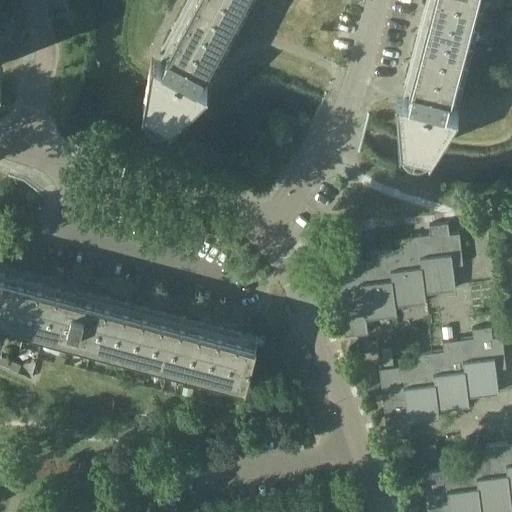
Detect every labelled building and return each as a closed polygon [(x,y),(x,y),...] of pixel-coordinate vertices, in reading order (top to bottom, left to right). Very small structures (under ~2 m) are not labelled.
[(163,56),(162,59),(197,78),(198,76),(203,66),(210,70),(247,0),(187,0),(164,45),(168,47),(163,56)] [(427,0),(409,70),(406,80),(411,81),(409,91),(408,94),(446,104),(447,102),(450,91),(457,93),(481,0),(427,0)] [(147,79),(144,101),(145,102),(145,103),(145,104),(145,105),(145,106),(145,108),(145,109),(146,110),(146,111),(147,112),(148,113),(149,114),(149,115),(150,116),(151,116),(152,117),(153,118),(154,118),(156,118),(157,119),(158,119),(159,119),(160,119),(162,119),(163,119),(164,119),(165,118),(166,118),(167,117),(168,117),(169,116),(170,115),(171,116),(188,101),(190,99),(197,92),(204,86),(206,84),(209,81),(203,78),(198,76),(197,78),(162,59),(163,56),(152,51),(151,59),(150,62),(149,71),(147,79)] [(409,91),(397,88),(397,97),(398,106),(400,137),(400,140),(401,139),(402,141),(402,142),(402,143),(403,144),(403,145),(404,146),(405,147),(405,148),(406,149),(407,150),(408,151),(409,151),(410,152),(411,152),(412,153),(414,153),(415,153),(416,153),(417,153),(418,153),(420,153),(421,153),(422,152),(423,152),(424,152),(425,151),(426,150),(427,149),(428,149),(429,148),(430,147),(431,147),(432,146),(449,119),(454,112),(459,105),(447,102),(446,104),(408,94),(409,91)] [(449,233),(448,221),(429,224),(430,233),(399,237),(401,246),(370,250),(371,259),(336,263),(344,334),(368,332),(366,318),(397,314),(396,305),(426,301),(425,291),(456,288),(453,264),(463,263),(459,232),(449,233)] [(257,336),(87,291),(88,288),(89,283),(58,279),(0,263),(0,318),(75,338),(77,332),(245,378),(257,336)] [(491,325),(479,327),(472,327),(473,337),(443,340),(444,350),(413,353),(414,363),(380,367),(388,438),(411,435),(409,421),(440,417),(439,408),(469,404),(468,395),(499,391),(496,367),(506,366),(505,356),(502,335),(492,336),(491,325)] [(451,327),(442,328),(443,338),(452,337),(451,327)] [(392,345),(382,346),(384,363),(393,362),(392,345)] [(1,353),(0,354),(0,363),(16,371),(20,362),(1,353)] [(116,377),(118,368),(109,366),(107,374),(116,377)] [(195,388),(184,387),(184,394),(195,395),(195,388)] [(511,441),(486,444),(486,445),(487,454),(456,457),(458,467),(423,471),(427,511),(481,511),(482,511),(511,508),(511,504),(511,499),(511,498),(511,441)]
